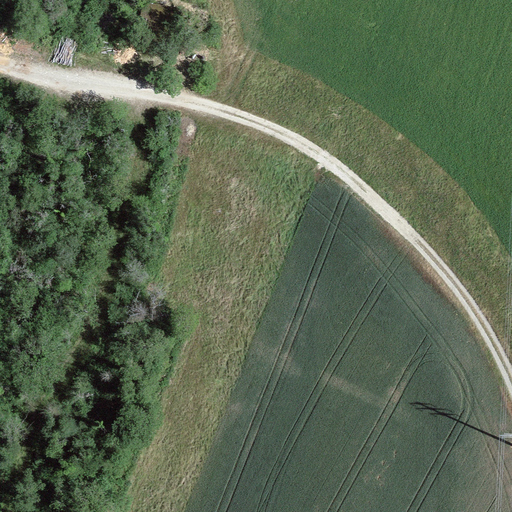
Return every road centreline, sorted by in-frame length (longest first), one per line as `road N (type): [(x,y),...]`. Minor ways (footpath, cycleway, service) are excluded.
road 1 (track): [(511,387),(450,281),(369,193),(282,132),(0,61)]
road 2 (track): [(140,92),(99,280),(6,511)]
